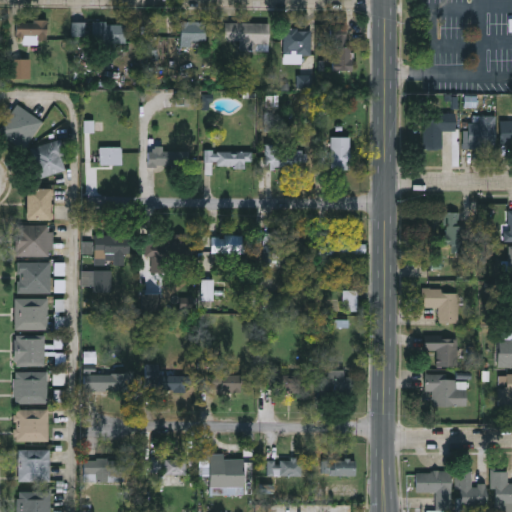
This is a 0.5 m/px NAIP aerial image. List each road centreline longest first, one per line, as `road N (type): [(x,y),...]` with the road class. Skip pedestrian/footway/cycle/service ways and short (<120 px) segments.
road 1 (secondary): [(388,0),(387,511)]
road 2 (residential): [(387,432),(89,426)]
road 3 (residential): [(388,207),(91,203)]
road 4 (residential): [(511,434),(387,432)]
road 5 (residential): [(511,179),(388,179)]
